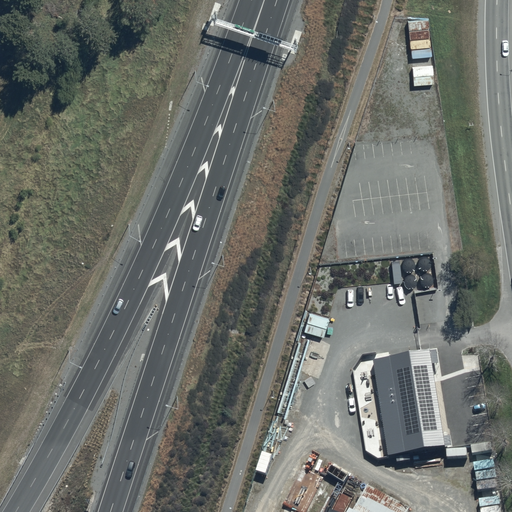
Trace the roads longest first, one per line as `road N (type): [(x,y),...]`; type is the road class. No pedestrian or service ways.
road 1 (motorway): [(251,0),(132,290),(16,511)]
road 2 (motorway): [(278,0),(110,511)]
road 3 (secondary): [(511,213),(498,100),(497,0)]
